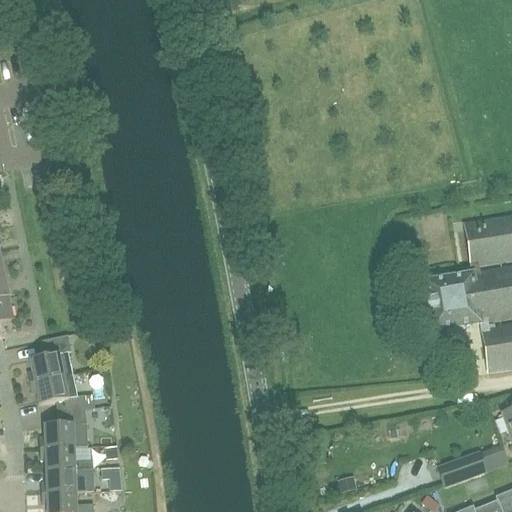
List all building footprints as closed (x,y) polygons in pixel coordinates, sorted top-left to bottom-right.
[(511,262),(511,217),(463,225),(470,274),(422,282),(430,332),(479,324),(487,374),(511,370),(511,325),(487,330),(486,323),(511,318),(511,267),(478,273),(477,268),(511,262)] [(7,299),(0,300),(0,324),(12,322),(7,299)] [(29,387),(73,378),(69,364),(70,364),(68,353),(70,353),(68,341),(67,336),(40,341),(43,358),(29,361),(31,374),(26,375),(29,387)] [(73,378),(29,387),(30,395),(36,394),(38,406),(54,403),(56,417),(84,413),(82,398),(77,399),(73,378)] [(511,411),(501,416),(511,446),(511,411)] [(84,413),(56,417),(57,426),(44,426),(44,440),(40,440),(40,451),(73,450),(73,436),(83,435),(83,425),(86,425),(84,413)] [(74,463),(73,450),(40,451),(40,460),(45,460),(46,474),(93,473),(92,463),(74,463)] [(439,470),(446,487),(486,471),(479,454),(439,470)] [(93,473),(46,474),(46,486),(41,486),(41,497),(75,496),(75,481),(93,481),(93,473)] [(351,479),(336,483),(340,495),(354,491),(351,479)] [(511,511),(511,490),(459,511),(511,511)] [(75,496),(41,497),(42,506),(47,506),(47,511),(92,511),(92,505),(76,506),(75,496)]
